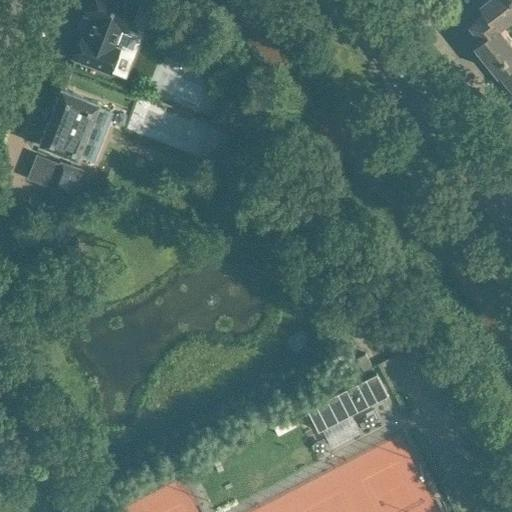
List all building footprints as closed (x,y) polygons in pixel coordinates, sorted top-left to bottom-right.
[(81,32),(72,57),(109,71),(118,47),(115,45),(122,27),(126,29),(136,1),(133,0),(85,0),(85,4),(86,9),(84,12),(91,15),(84,33),(81,32)] [(511,38),(502,25),(511,16),(511,0),(484,0),(482,2),(487,9),(472,22),(483,36),(476,42),(501,73),(511,63),(511,38)] [(511,87),(511,63),(501,73),(511,87)] [(61,87),(39,142),(77,157),(78,154),(93,160),(112,110),(97,104),(99,101),(61,87)] [(212,124),(234,133),(247,101),(225,92),(212,124)] [(224,165),(235,136),(228,133),(217,163),(224,165)] [(61,161),(50,188),(73,196),(83,170),(61,161)] [(387,394),(376,372),(306,408),(318,430),(387,394)]
